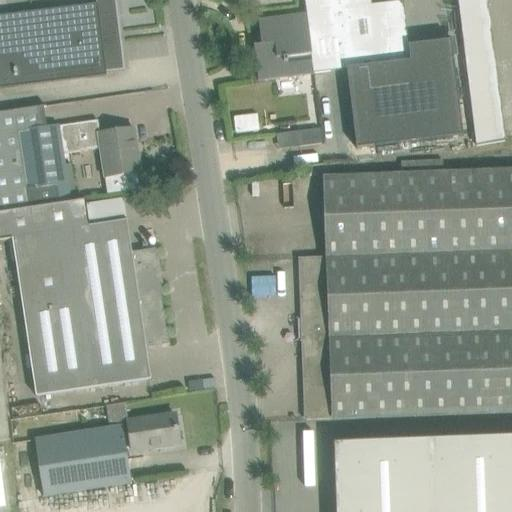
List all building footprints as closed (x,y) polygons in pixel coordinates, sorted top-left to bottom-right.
[(0,16),(0,89),(106,76),(106,72),(124,70),(115,0),(103,0),(96,1),(97,5),(0,16)] [(348,70),(340,0),(304,0),(306,14),(311,56),(313,74),(348,70)] [(340,0),(348,70),(346,70),(356,150),(464,136),(452,41),(409,46),(403,1),(372,5),(370,0),(340,0)] [(311,56),(306,14),(258,20),(260,36),(267,35),(268,41),(253,43),(258,81),(290,77),(288,59),(311,56)] [(496,70),(467,74),(476,145),(505,141),(496,70)] [(0,113),(0,214),(71,203),(63,155),(101,149),(105,179),(141,173),(134,129),(94,135),(92,123),(98,123),(98,121),(47,129),(44,108),(46,108),(46,107),(0,113)] [(260,132),(258,116),(234,119),(236,135),(260,132)] [(298,132),(299,147),(322,144),(320,130),(298,132)] [(511,413),(511,171),(325,178),(328,258),(300,259),(306,421),(511,413)] [(86,201),(71,203),(0,214),(0,240),(13,239),(36,397),(151,380),(146,349),(170,345),(168,329),(166,330),(165,320),(166,320),(165,312),(163,313),(160,293),(162,293),(161,285),(156,286),(154,275),(163,274),(163,273),(159,274),(158,267),(157,267),(155,259),(157,259),(156,250),(132,253),(127,222),(89,227),(86,201)] [(175,415),(156,419),(128,423),(133,452),(180,445),(175,415)] [(131,484),(123,429),(36,442),(44,497),(131,484)] [(511,511),(511,437),(334,444),(336,511),(511,511)]
